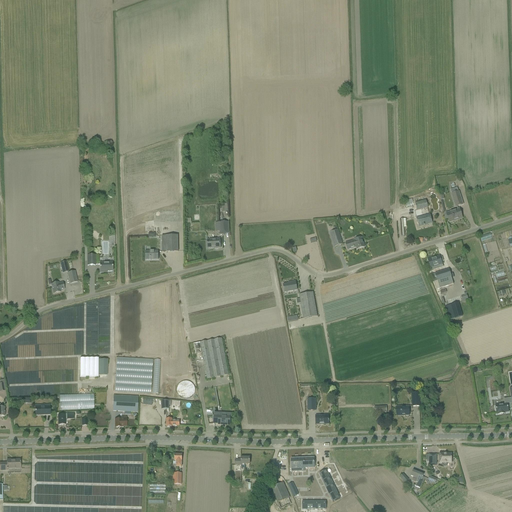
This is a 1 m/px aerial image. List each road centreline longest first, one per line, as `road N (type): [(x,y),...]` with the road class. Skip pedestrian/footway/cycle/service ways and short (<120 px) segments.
road 1 (unclassified): [(0,340),(48,307),(263,253),(284,254),(324,276),(511,217)]
road 2 (tertiary): [(0,442),(320,441)]
